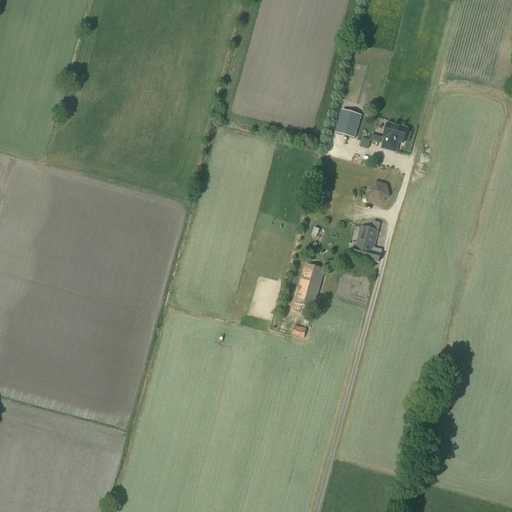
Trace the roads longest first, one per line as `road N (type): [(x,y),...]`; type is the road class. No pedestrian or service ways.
road 1 (track): [(314,511),(393,215)]
road 2 (track): [(393,215),(456,0)]
